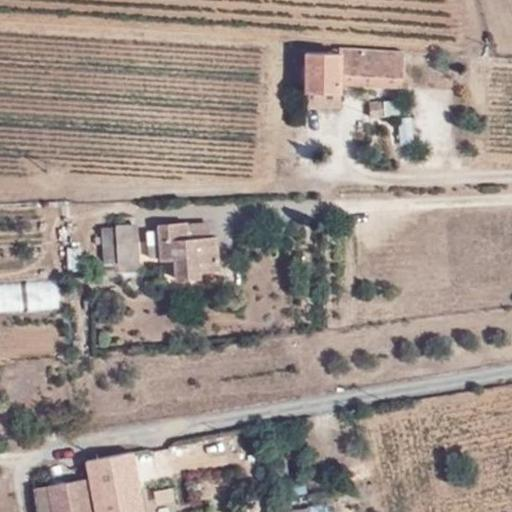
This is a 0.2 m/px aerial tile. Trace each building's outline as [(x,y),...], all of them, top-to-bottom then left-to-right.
[(341,55),(341,59),(307,58),(306,96),(339,97),(339,88),(394,91),(395,92),(396,78),(397,58),(341,55)] [(369,114),(369,121),(383,122),(383,96),(362,95),(361,112),(369,114)] [(338,112),(339,97),(306,96),(305,110),(338,112)] [(401,143),(416,142),(414,116),(398,117),(401,143)] [(207,233),(184,235),(185,249),(208,248),(207,233)] [(199,288),(199,282),(217,281),(214,247),(208,248),(185,249),(184,235),(156,236),(158,271),(174,270),(175,289),(199,288)] [(111,237),(113,275),(138,274),(136,236),(111,237)] [(67,246),(68,267),(83,267),(83,246),(67,246)] [(114,285),(138,283),(138,274),(113,275),(114,285)] [(60,310),(58,280),(2,284),(5,315),(60,310)] [(200,298),(218,297),(217,281),(199,282),(199,288),(200,298)] [(137,455),(89,460),(97,511),(132,511),(146,510),(137,455)] [(13,511),(8,474),(0,475),(0,511),(13,511)] [(50,485),(54,511),(91,511),(86,480),(50,485)]
